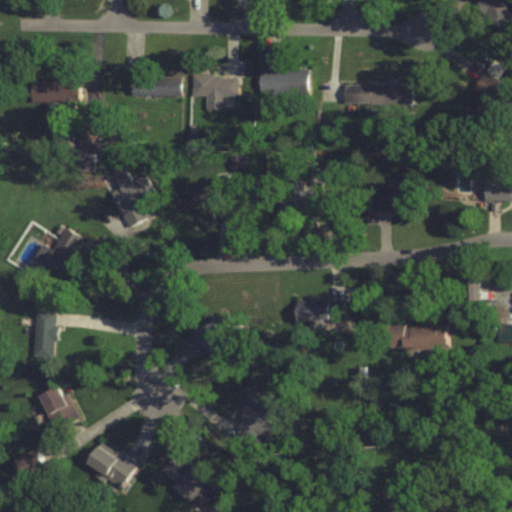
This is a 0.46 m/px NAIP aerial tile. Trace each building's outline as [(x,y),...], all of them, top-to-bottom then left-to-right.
[(479,0),(491,28),(511,20),(505,3),(511,1),(510,0),(479,0)] [(507,86),(496,80),(500,72),(488,65),(461,115),(484,127),(507,86)] [(260,69),(260,95),(308,94),(307,69),(260,69)] [(75,74),(58,74),(58,79),(30,79),(30,100),(75,100),(75,74)] [(192,96),(206,96),(206,108),(224,109),(224,95),(237,95),(237,75),(192,74),(192,96)] [(181,94),(181,75),(132,75),(132,94),(181,94)] [(411,84),(393,83),(393,78),(383,78),(383,84),(343,83),(343,103),(411,103),(411,84)] [(94,141),(95,126),(80,125),(80,140),(94,141)] [(111,171),(119,188),(111,191),(127,226),(151,215),(144,201),(155,196),(146,175),(131,182),(123,165),(111,171)] [(484,200),(511,199),(511,173),(510,173),(510,165),(500,165),(500,175),(484,175),(484,200)] [(212,208),(212,219),(230,219),(229,175),(213,175),(213,184),(183,185),(183,208),(212,208)] [(308,205),(322,204),(321,189),(302,190),(302,183),(273,185),(275,219),(289,218),(290,225),(309,224),(308,205)] [(373,208),(412,208),(412,185),(373,185),(373,208)] [(79,262),(70,258),(82,237),(64,227),(52,249),(41,243),(32,259),(70,280),(79,262)] [(480,301),(480,275),(464,275),(464,301),(480,301)] [(344,296),(297,297),(297,320),(345,319),(344,296)] [(55,310),(34,310),(33,357),(54,358),(55,310)] [(183,337),(193,355),(232,334),(222,316),(183,337)] [(511,321),(498,322),(497,342),(511,342),(511,321)] [(447,323),(387,325),(387,349),(448,347),(447,323)] [(76,420),(61,385),(39,394),(54,429),(76,420)] [(236,435),(259,441),(271,394),(247,388),(236,435)] [(116,457),(97,445),(84,463),(104,477),(111,466),(128,477),(137,463),(120,451),(116,457)] [(44,466),(37,450),(13,459),(20,476),(44,466)] [(189,470),(172,455),(158,471),(201,511),(215,496),(202,484),(217,468),(203,455),(189,470)]
